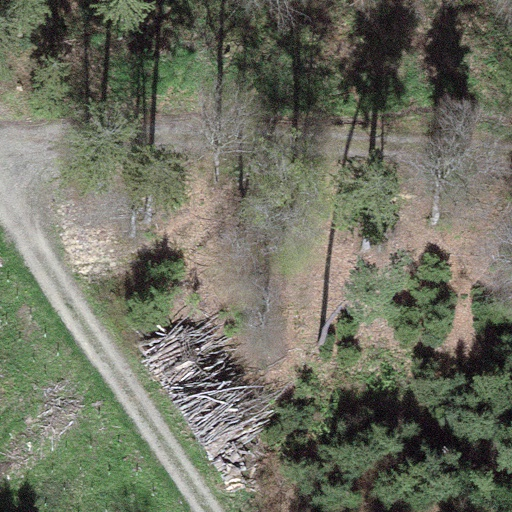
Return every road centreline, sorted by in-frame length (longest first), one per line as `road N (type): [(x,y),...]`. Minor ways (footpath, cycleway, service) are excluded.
road 1 (track): [(511,150),(147,129),(0,133)]
road 2 (track): [(208,511),(0,191)]
